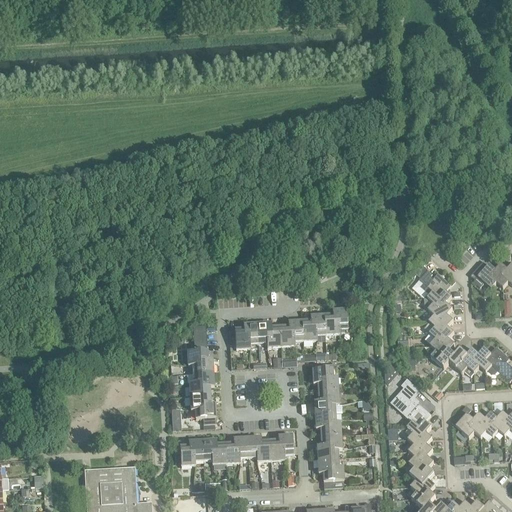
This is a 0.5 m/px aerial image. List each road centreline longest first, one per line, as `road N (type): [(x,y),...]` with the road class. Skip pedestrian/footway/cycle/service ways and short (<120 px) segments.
road 1 (residential): [(279,305),(222,318),(228,414),(300,411),(306,497)]
road 2 (residential): [(443,413),(446,481),(500,485)]
